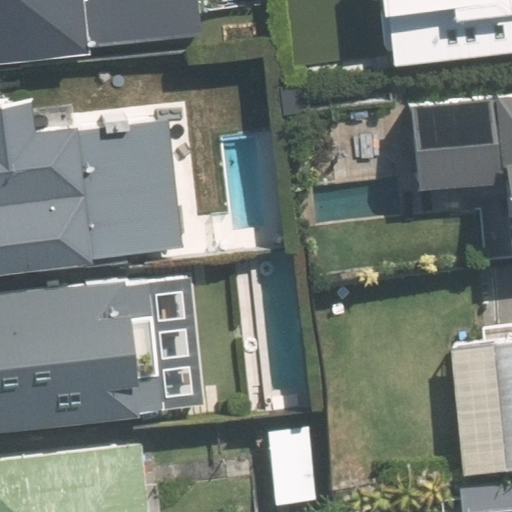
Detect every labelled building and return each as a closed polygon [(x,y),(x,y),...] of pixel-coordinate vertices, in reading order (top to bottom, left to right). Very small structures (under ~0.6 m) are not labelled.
[(0,0),(0,50),(211,32),(208,0),(0,0)] [(511,0),(411,0),(416,51),(511,43),(511,0)] [(511,238),(511,75),(418,84),(425,169),(505,163),(511,238)] [(0,253),(190,237),(178,102),(43,114),(40,78),(0,81),(0,253)] [(199,260),(0,276),(0,408),(210,391),(199,260)] [(511,318),(464,323),(475,457),(511,454),(511,318)] [(275,494),(322,490),(316,417),(269,421),(275,494)] [(0,439),(0,511),(158,511),(151,426),(0,439)] [(344,511),(428,511),(425,474),(342,481),(344,511)] [(511,511),(511,480),(470,484),(472,511),(511,511)]
